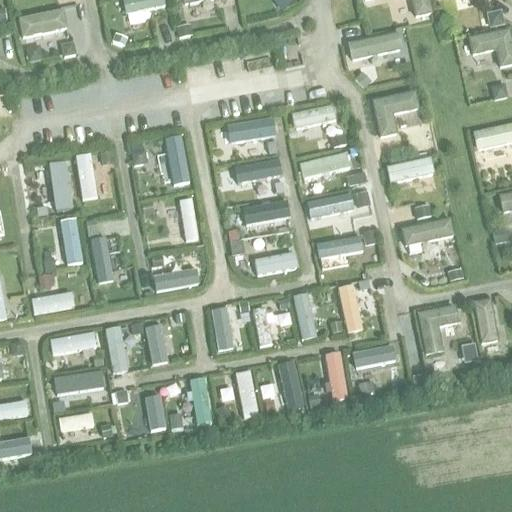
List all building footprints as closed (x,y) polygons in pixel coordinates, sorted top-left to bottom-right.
[(426,0),(392,0),(393,2),(401,0),(409,0),(415,23),(432,19),(426,0)] [(499,16),(485,19),(488,34),(502,30),(499,16)] [(189,30),(176,32),(178,44),(192,41),(189,30)] [(463,42),(467,60),(491,55),(495,73),(511,69),(504,33),(463,42)] [(115,39),(111,48),(123,53),(127,44),(115,39)] [(72,46),(60,49),(62,61),(75,59),(72,46)] [(360,78),(353,85),(362,94),(369,87),(360,78)] [(502,88),(489,91),(491,105),(505,102),(502,88)] [(370,107),(378,144),(395,140),(391,120),(417,114),(413,97),(370,107)] [(511,197),(494,201),(497,218),(511,215),(511,197)] [(427,211),(412,214),(414,226),(430,222),(427,211)] [(503,234),(490,237),(492,250),(506,247),(503,234)] [(459,274),(445,277),(447,286),(461,283),(459,274)] [(416,316),(425,362),(442,358),(437,332),(455,328),(451,309),(433,313),(416,316)]
